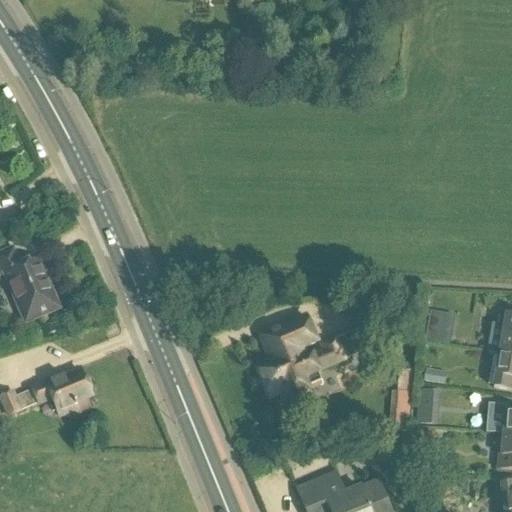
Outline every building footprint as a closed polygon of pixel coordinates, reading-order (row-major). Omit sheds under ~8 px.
[(57,310),(36,261),(18,268),(12,253),(0,257),(0,277),(5,275),(25,323),(57,310)] [(449,346),(451,337),(436,335),(439,315),(430,314),(425,342),(449,346)] [(362,330),(349,336),(323,347),(316,344),(306,319),(287,327),(288,328),(261,339),(274,371),(260,377),(269,400),(286,393),(289,401),(323,387),(318,374),(371,352),(362,330)] [(499,356),(511,358),(511,319),(506,319),(499,356)] [(511,392),(511,358),(499,356),(493,389),(511,392)] [(427,371),(426,381),(435,382),(436,373),(427,371)] [(13,395),(1,400),(8,418),(52,401),(60,420),(77,412),(76,409),(77,408),(76,405),(91,399),(90,395),(92,391),(89,383),(84,382),(81,373),(34,392),(34,393),(15,401),(13,395)] [(391,407),(390,435),(389,442),(407,443),(410,395),(397,394),(396,407),(391,407)] [(435,427),(436,410),(416,409),(415,425),(435,427)] [(503,436),(511,436),(511,414),(504,414),(503,436)] [(511,436),(503,436),(500,472),(511,472),(511,436)] [(390,511),(386,501),(378,482),(345,496),(336,475),(297,491),(305,511),(390,511)] [(447,479),(438,480),(432,480),(439,499),(453,494),(447,479)] [(511,511),(511,483),(500,485),(504,511),(511,511)]
